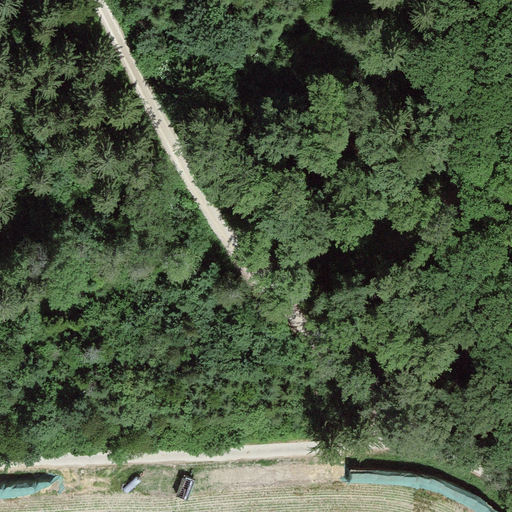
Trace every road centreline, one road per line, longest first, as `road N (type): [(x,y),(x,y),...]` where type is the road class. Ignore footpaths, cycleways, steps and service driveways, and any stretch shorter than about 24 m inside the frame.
road 1 (track): [(431,439),(275,302),(197,188),(98,0)]
road 2 (track): [(431,439),(0,449)]
